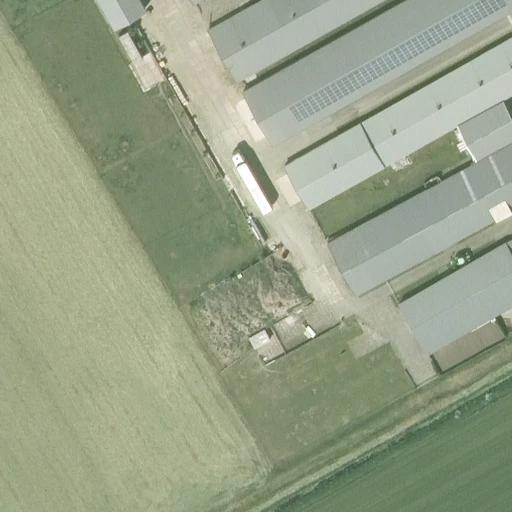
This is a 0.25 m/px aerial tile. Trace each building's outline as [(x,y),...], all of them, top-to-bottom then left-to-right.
[(145,9),(140,0),(99,0),(114,26),(145,9)] [(260,0),(207,30),(235,80),(378,0),(191,0),(192,2),(195,0),(260,0)] [(511,0),(403,0),(243,90),(270,139),(511,3),(511,0)] [(460,135),(475,160),(511,139),(511,116),(502,98),(511,92),(511,37),(361,122),(361,123),(285,166),(308,207),(384,164),(386,166),(388,165),(394,175),(425,159),(423,156),(418,147),(456,126),(460,135)] [(511,139),(475,160),(440,179),(437,174),(422,182),(425,188),(326,242),(355,296),(511,210),(511,139)] [(511,237),(505,241),(397,302),(428,355),(511,306),(511,237)]
